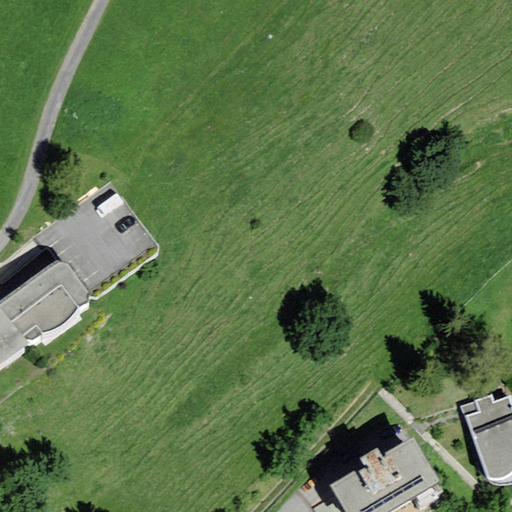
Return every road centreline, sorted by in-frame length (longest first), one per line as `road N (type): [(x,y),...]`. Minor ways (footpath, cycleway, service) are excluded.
road 1 (unclassified): [(0,240),(21,207),(56,98),(101,0)]
road 2 (residential): [(287,511),(406,424)]
